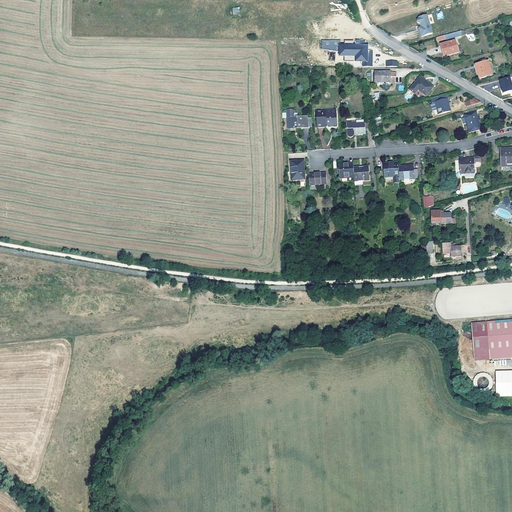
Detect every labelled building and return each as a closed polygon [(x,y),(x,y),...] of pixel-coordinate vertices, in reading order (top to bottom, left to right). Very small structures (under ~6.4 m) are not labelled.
[(432,34),(427,15),(418,18),(417,20),(418,24),(420,26),(421,29),(418,30),(420,37),(432,34)] [(460,31),(436,38),(437,41),(445,39),(446,40),(462,35),(460,31)] [(434,40),(424,41),(425,49),(436,47),(434,40)] [(365,41),(356,41),(356,44),(339,44),(339,56),(355,56),(355,61),(362,61),(362,67),(372,67),(372,49),(367,49),(367,44),(365,44),(365,41)] [(455,41),(441,45),(444,57),(458,53),(455,41)] [(485,60),(481,61),(482,63),(476,65),(480,79),(492,76),(488,62),(486,62),(485,60)] [(375,72),(375,82),(391,82),(391,77),(396,77),(396,72),(375,72)] [(415,94),(418,89),(426,96),(433,87),(420,77),(410,90),(415,94)] [(511,88),(509,77),(499,79),(502,93),(511,90),(511,88)] [(451,111),(446,95),(430,99),(432,104),(435,103),(438,115),(451,111)] [(481,103),(475,99),(465,102),(467,107),(481,103)] [(307,118),(307,117),(298,117),(298,114),(297,113),(294,113),(294,112),(292,110),(288,110),(286,112),(288,119),(288,128),(307,128),(307,118)] [(336,126),(336,113),(327,114),(327,111),(317,111),(317,127),(326,127),(326,126),(336,126)] [(469,133),(481,129),(476,112),(464,115),(469,133)] [(365,129),(365,124),(356,124),(356,122),(347,123),(348,136),(348,137),(350,138),(352,137),(354,135),(365,134),(365,129)] [(502,167),(503,167),(511,166),(511,148),(501,149),(502,167)] [(472,179),(472,164),(478,164),(478,158),(471,159),(471,160),(464,161),(464,162),(457,163),(457,176),(463,175),(464,180),(472,179)] [(304,171),(305,171),(304,161),(290,162),(292,181),(304,180),(304,171)] [(384,178),(399,177),(399,166),(398,162),(383,163),(384,178)] [(354,177),(353,167),(353,164),(339,165),(339,179),(354,177)] [(414,179),(414,170),(413,165),(399,166),(399,177),(399,180),(414,179)] [(369,166),(353,167),(354,177),(354,181),(362,181),(370,180),(369,166)] [(309,174),(310,186),(327,185),(326,173),(309,174)] [(441,222),(441,224),(455,223),(455,218),(452,219),(452,214),(444,214),(441,214),(441,211),(431,211),(431,222),(434,222),(441,222)] [(421,254),(427,253),(433,253),(432,244),(435,244),(435,241),(426,242),(426,245),(421,246),(421,254)] [(451,247),(451,245),(451,244),(442,244),(442,254),(451,254),(451,257),(462,257),(461,247),(454,247),(451,247)] [(511,358),(511,322),(473,326),(475,361),(511,358)] [(496,397),(511,396),(511,369),(495,370),(496,397)] [(488,378),(479,377),(478,386),(488,387),(488,378)]
